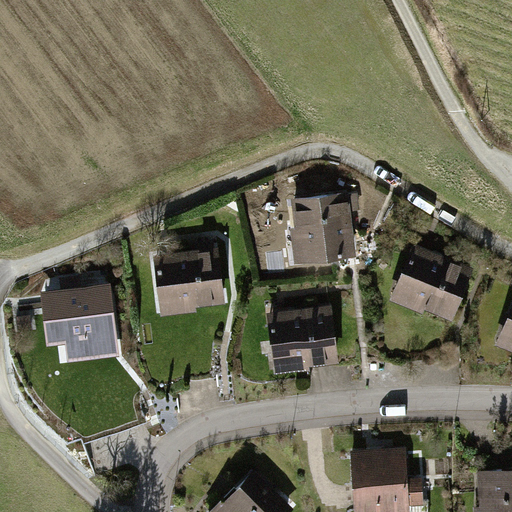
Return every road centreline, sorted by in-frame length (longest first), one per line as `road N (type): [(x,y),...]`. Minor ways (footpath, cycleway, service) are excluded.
road 1 (track): [(0,282),(296,159),(335,153),(511,246)]
road 2 (residential): [(149,511),(154,473),(198,428),(311,408),(511,398)]
road 3 (track): [(509,175),(484,152),(400,0)]
road 4 (track): [(0,378),(29,432),(115,511)]
